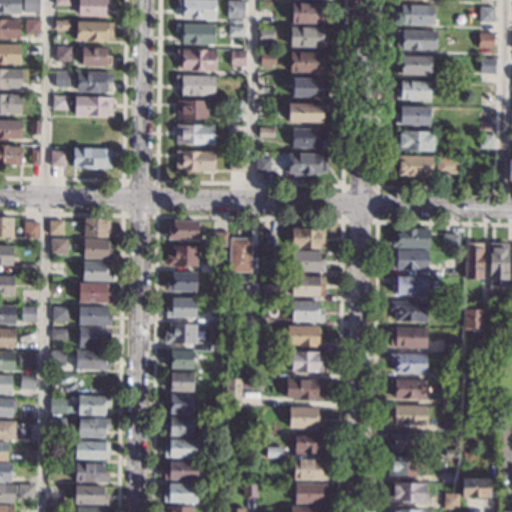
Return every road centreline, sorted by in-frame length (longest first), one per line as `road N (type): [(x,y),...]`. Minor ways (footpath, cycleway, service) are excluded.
road 1 (residential): [(511,206),(0,195)]
road 2 (residential): [(353,511),(361,0)]
road 3 (residential): [(136,511),(142,0)]
